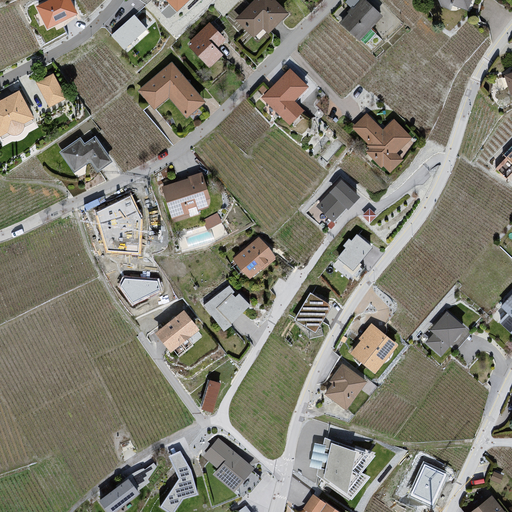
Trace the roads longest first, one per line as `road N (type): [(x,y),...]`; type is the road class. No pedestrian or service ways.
road 1 (residential): [(511,25),(475,73),(427,208),(352,303),(327,349),(286,469)]
road 2 (residential): [(71,203),(198,137),(332,0)]
road 3 (track): [(480,443),(410,446),(301,412)]
road 4 (residential): [(110,0),(98,23),(0,81)]
